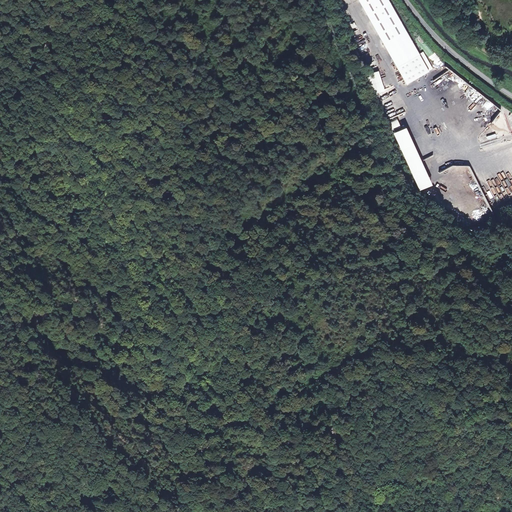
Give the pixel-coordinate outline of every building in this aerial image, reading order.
[(360,0),(386,41),(407,27),(391,0),(360,0)] [(423,51),(397,66),(407,83),(433,68),(423,51)] [(384,92),(379,72),(367,75),(372,95),(384,92)] [(437,90),(453,83),(448,72),(432,79),(437,90)] [(493,106),(483,115),(491,123),(495,119),(499,123),(505,118),(493,106)] [(398,120),(389,122),(390,130),(399,128),(398,120)] [(408,128),(395,133),(416,192),(430,187),(408,128)]
